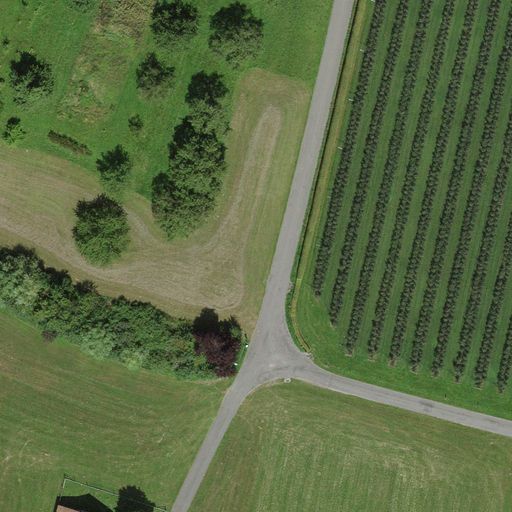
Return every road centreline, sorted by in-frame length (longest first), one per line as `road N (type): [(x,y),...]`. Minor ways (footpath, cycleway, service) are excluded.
road 1 (unclassified): [(256,362),(346,0)]
road 2 (unclassified): [(511,431),(256,362)]
road 3 (unclassified): [(182,511),(256,362)]
